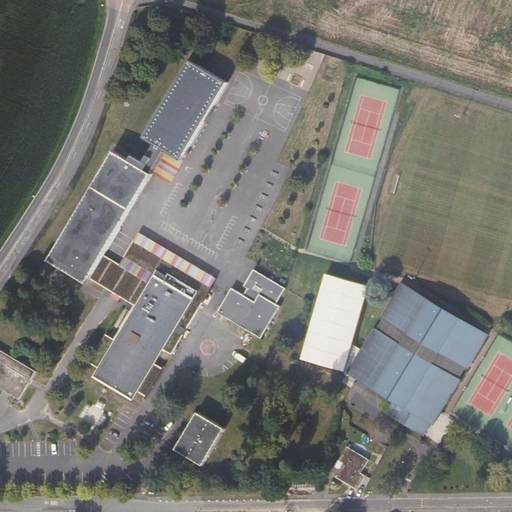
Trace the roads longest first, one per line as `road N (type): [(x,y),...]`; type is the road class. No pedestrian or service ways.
road 1 (unclassified): [(511,502),(0,505)]
road 2 (unclassified): [(115,0),(71,144),(0,257)]
